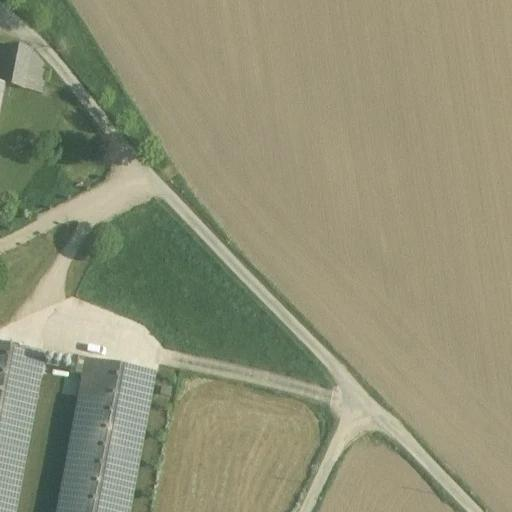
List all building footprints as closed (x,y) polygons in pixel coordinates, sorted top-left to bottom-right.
[(32,53),(5,49),(0,77),(0,89),(5,90),(23,93),(32,53)] [(0,511),(12,511),(42,354),(0,345),(0,511)] [(47,359),(46,360),(45,363),(45,365),(46,366),(48,367),(49,367),(51,367),(52,366),(53,364),(53,363),(53,361),(52,360),(50,359),(49,359),(47,359)] [(89,362),(72,359),(70,375),(86,378),(89,362)] [(62,366),(62,365),(62,363),(61,362),(59,361),(58,360),(56,361),(55,362),(54,363),(54,365),(54,366),(55,368),(56,369),(58,369),(59,368),(61,368),(62,366)] [(86,378),(60,511),(126,511),(152,374),(89,362),(86,378)] [(62,365),(62,367),(63,368),(64,369),(65,370),(67,371),(68,370),(69,369),(70,368),(71,366),(70,365),(69,363),(68,362),(66,362),(65,362),(63,363),(62,365)] [(79,389),(79,387),(79,384),(77,381),(75,380),(72,379),(69,380),(67,382),(65,384),(65,387),(65,389),(67,392),(69,393),(72,394),(75,393),(77,392),(79,389)]
